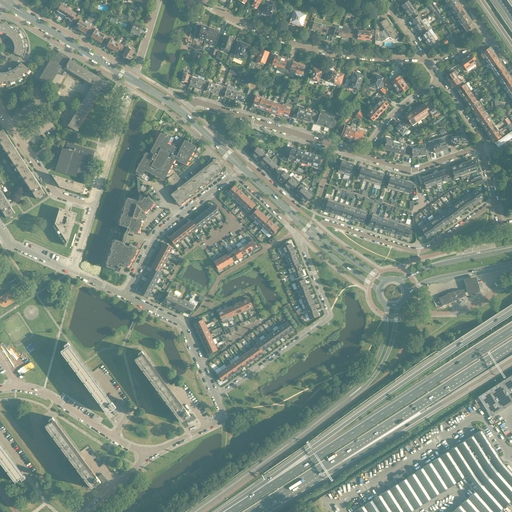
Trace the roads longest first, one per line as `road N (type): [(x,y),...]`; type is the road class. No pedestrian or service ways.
road 1 (motorway): [(511,310),(245,500)]
road 2 (motorway): [(511,331),(245,500)]
road 3 (tertiary): [(197,511),(368,382),(389,349),(397,305)]
road 4 (tertiary): [(386,304),(381,348),(363,380),(191,511)]
road 5 (residential): [(423,58),(320,50),(251,28),(200,0)]
road 6 (motorway): [(315,471),(511,345)]
road 7 (motorway): [(315,471),(511,359)]
road 8 (residential): [(310,236),(304,246),(328,319),(216,397)]
road 9 (residential): [(315,231),(328,221),(425,250),(494,201)]
road 10 (residential): [(364,155),(198,103),(183,113)]
road 11 (residential): [(124,294),(162,228),(234,171)]
road 12 (tertiary): [(132,80),(3,0)]
road 13 (residential): [(148,454),(52,397),(15,386)]
road 14 (residential): [(216,397),(179,321),(124,294)]
road 15 (residential): [(93,205),(54,193),(0,108)]
road 16 (residential): [(93,205),(132,80)]
road 17 (residential): [(481,147),(413,169),(364,155)]
